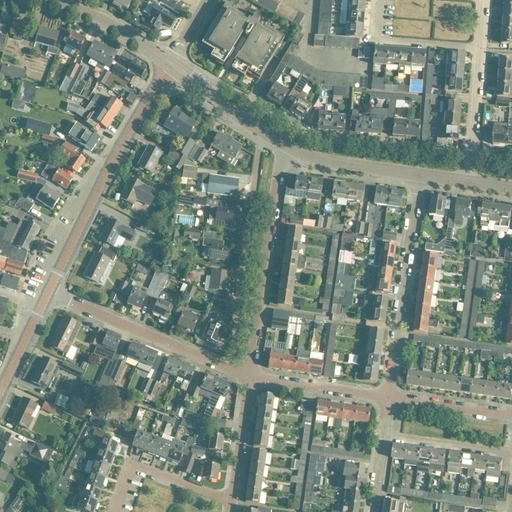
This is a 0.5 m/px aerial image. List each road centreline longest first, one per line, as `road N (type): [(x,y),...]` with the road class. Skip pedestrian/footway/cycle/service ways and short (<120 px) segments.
road 1 (tertiary): [(51,294),(169,61)]
road 2 (residential): [(226,368),(262,131)]
road 3 (residential): [(249,378),(283,143)]
road 4 (residential): [(472,157),(325,144),(252,102)]
road 5 (residential): [(387,398),(419,176)]
road 6 (residential): [(226,368),(51,294)]
road 7 (residential): [(113,511),(131,464),(232,500)]
road 8 (residential): [(377,0),(373,42),(480,50)]
road 9 (tertiary): [(419,176),(313,159),(283,143)]
road 10 (tertiary): [(169,61),(106,23),(44,0)]
road 11 (residential): [(387,398),(249,378)]
road 12 (residential): [(382,435),(511,454)]
road 13 (residential): [(511,415),(387,398)]
road 14 (residential): [(232,500),(249,378)]
